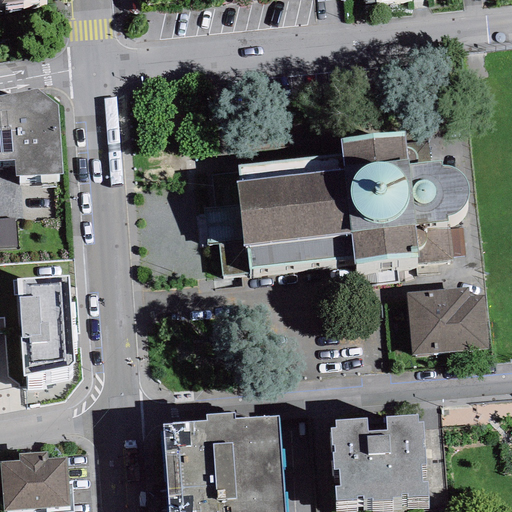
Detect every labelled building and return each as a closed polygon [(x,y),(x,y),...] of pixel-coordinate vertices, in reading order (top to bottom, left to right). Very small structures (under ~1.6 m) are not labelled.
[(50,0),(0,0),(0,10),(1,17),(52,9),(50,0)] [(443,0),(358,0),(361,28),(446,20),(443,0)] [(511,0),(473,0),(475,17),(511,13),(511,0)] [(36,113),(0,120),(0,189),(14,189),(15,205),(63,201),(57,132),(36,113)] [(341,175),(238,187),(238,180),(211,183),(214,216),(203,218),(207,256),(216,253),(220,288),(247,283),(249,290),(351,277),(353,296),(418,288),(416,277),(450,271),(447,246),(454,244),(459,241),(464,236),(467,230),(468,225),(468,220),(467,214),(465,209),(462,205),(457,200),(451,196),(447,195),(440,195),(440,190),(409,194),(403,161),(339,166),(341,175)] [(0,216),(0,243),(17,242),(16,215),(0,216)] [(74,263),(0,268),(0,413),(24,410),(24,416),(69,406),(74,401),(74,391),(82,381),(74,263)] [(467,301),(405,307),(411,369),(487,362),(482,308),(468,309),(467,301)] [(366,431),(335,432),(335,440),(330,440),(332,481),(338,481),(339,497),(334,497),(335,511),(336,511),(372,510),(372,511),(391,511),(392,511),(428,509),(428,495),(422,495),(421,477),(425,477),(423,433),(417,434),(417,427),(385,429),(386,442),(367,443),(366,431)] [(207,436),(162,440),(167,511),(284,511),(279,431),(236,434),(235,428),(207,430),(207,436)] [(3,458),(7,508),(71,503),(67,453),(45,455),(45,448),(18,450),(18,457),(3,458)]
